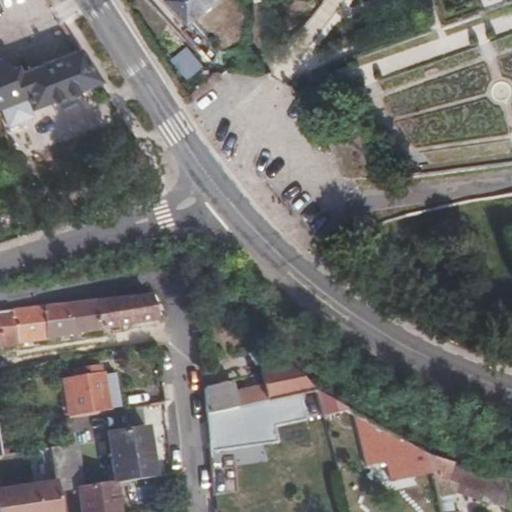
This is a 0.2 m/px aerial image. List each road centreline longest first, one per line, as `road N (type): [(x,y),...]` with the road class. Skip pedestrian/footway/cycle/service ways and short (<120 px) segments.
road 1 (residential): [(0,300),(175,285),(199,511)]
road 2 (primary): [(511,390),(424,357),(319,290),(213,187)]
road 3 (residential): [(213,187),(0,264)]
road 4 (primary): [(213,187),(92,0)]
